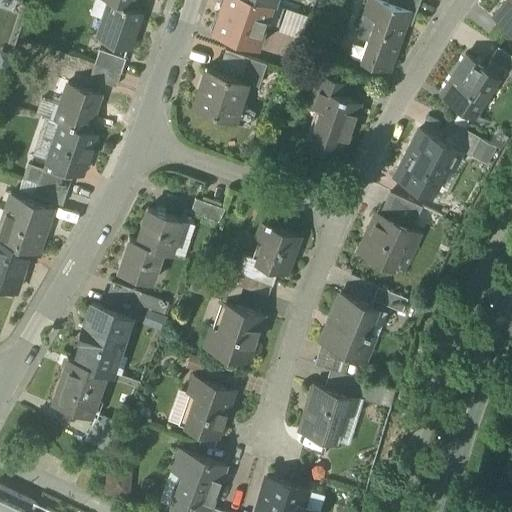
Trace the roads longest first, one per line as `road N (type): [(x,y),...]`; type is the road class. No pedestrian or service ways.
road 1 (residential): [(0,379),(135,137)]
road 2 (residential): [(457,0),(417,61),(342,220)]
road 3 (residential): [(342,220),(264,433)]
road 4 (secondary): [(511,300),(437,511)]
road 5 (residential): [(135,137),(342,220)]
road 6 (residential): [(135,137),(183,0)]
